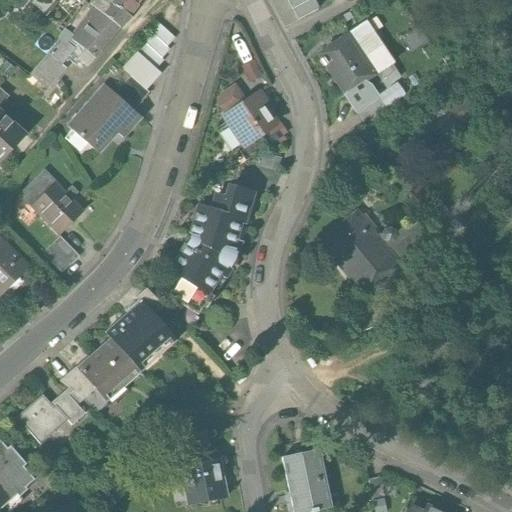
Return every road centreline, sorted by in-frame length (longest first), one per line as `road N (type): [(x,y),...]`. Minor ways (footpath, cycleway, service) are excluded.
road 1 (residential): [(209,0),(168,162),(137,241),(84,307),(0,377)]
road 2 (residential): [(280,355),(269,307),(273,252),(306,150),(293,72),(276,40)]
road 3 (residential): [(498,511),(306,393)]
road 4 (track): [(511,416),(427,410),(351,370)]
road 5 (residential): [(261,511),(251,434),(257,396),(280,355)]
